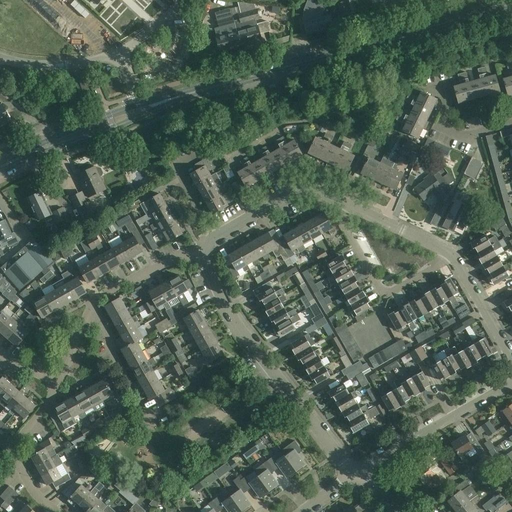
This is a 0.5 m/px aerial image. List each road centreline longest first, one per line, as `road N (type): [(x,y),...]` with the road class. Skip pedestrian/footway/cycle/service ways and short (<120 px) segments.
road 1 (secondary): [(143,112),(511,4)]
road 2 (residential): [(355,473),(233,320),(204,255)]
road 3 (residential): [(355,473),(511,381)]
road 4 (residential): [(350,206),(346,230),(383,292),(452,256)]
road 5 (secondary): [(0,168),(143,112)]
road 6 (residential): [(350,206),(303,188),(215,237)]
road 7 (residential): [(94,307),(91,300),(204,255)]
road 8 (residential): [(150,422),(94,307)]
road 9 (unclassified): [(120,52),(51,66),(0,58)]
road 10 (residential): [(444,84),(449,99),(439,127),(461,136),(511,122)]
